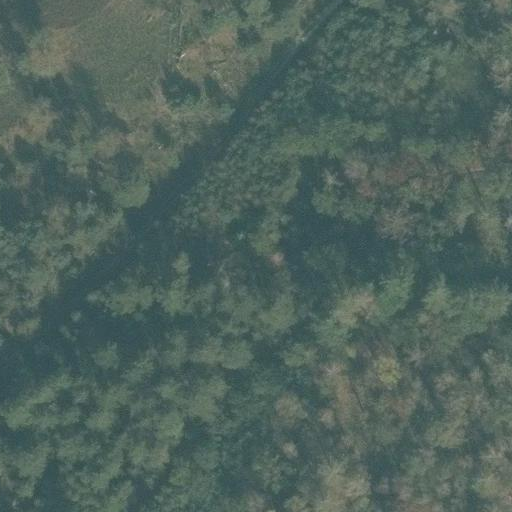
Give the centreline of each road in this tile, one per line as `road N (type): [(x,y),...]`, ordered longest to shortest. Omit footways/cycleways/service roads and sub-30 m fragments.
road 1 (unknown): [(511,278),(363,279),(296,315),(108,511)]
road 2 (track): [(0,357),(168,171),(306,0)]
